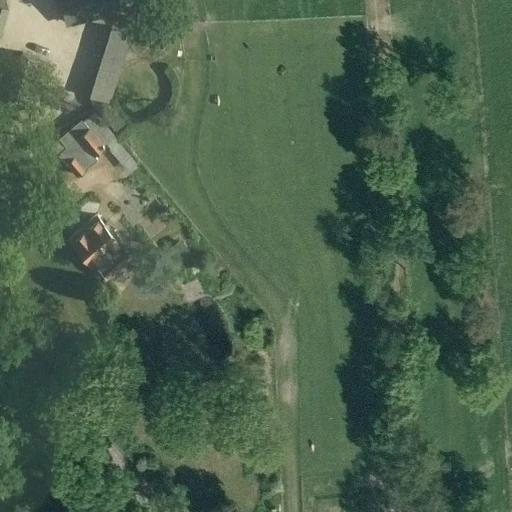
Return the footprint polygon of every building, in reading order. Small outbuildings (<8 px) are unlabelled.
[(118,0),(59,0),(67,26),(122,10),(118,0)] [(0,37),(8,8),(0,5),(0,37)] [(92,91),(113,98),(131,33),(110,26),(92,91)] [(40,59),(24,54),(25,52),(20,50),(5,97),(25,104),(40,59)] [(78,136),(66,145),(60,137),(51,143),(77,175),(98,159),(94,153),(103,147),(100,144),(104,140),(110,147),(109,148),(127,168),(136,162),(120,141),(95,108),(71,126),(78,136)] [(71,235),(105,274),(129,253),(95,214),(71,235)] [(170,246),(178,258),(189,249),(180,238),(170,246)]
